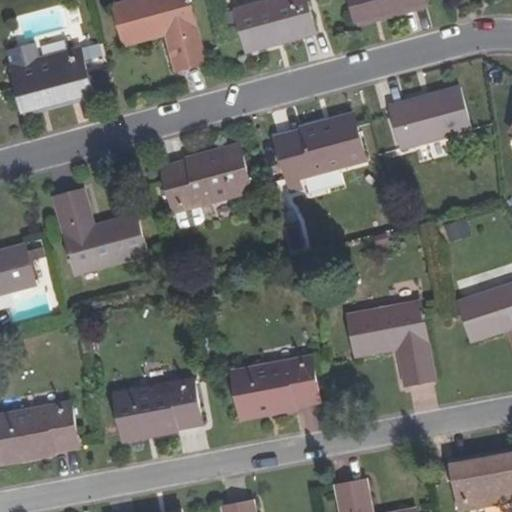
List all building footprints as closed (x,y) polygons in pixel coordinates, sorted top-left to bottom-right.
[(206,61),(189,0),(125,0),(113,3),(124,44),(166,32),(176,68),(206,61)] [(315,30),(306,0),(262,0),(234,8),(246,50),(315,30)] [(350,0),(355,14),(400,1),(402,8),(426,1),(425,0),(350,0)] [(356,20),(402,8),(400,1),(355,14),(356,20)] [(10,65),(21,106),(67,94),(68,99),(92,93),(79,46),(10,65)] [(471,130),(459,87),(389,107),(401,149),(471,130)] [(22,111),(68,99),(67,94),(21,106),(22,111)] [(367,164),(355,120),(277,141),(291,195),(303,192),(300,182),(367,164)] [(253,193),(241,149),(162,170),(176,214),(177,214),(203,207),(253,193)] [(94,229),(83,191),(54,199),(76,276),(148,257),(137,217),(94,229)] [(203,207),(177,214),(182,231),(204,225),(207,221),(203,207)] [(448,226),(452,239),(470,233),(467,221),(448,226)] [(0,251),(0,294),(38,284),(26,244),(0,251)] [(511,279),(453,302),(468,339),(509,324),(511,331),(511,279)] [(433,379),(419,301),(344,315),(352,354),(396,347),(404,384),(433,379)] [(315,401),(306,356),(226,370),(234,416),(315,401)] [(204,422),(194,377),(114,392),(124,437),(204,422)] [(80,446),(71,401),(0,413),(0,459),(0,460),(80,446)] [(511,453),(476,460),(477,466),(511,459),(511,453)] [(476,460),(450,465),(458,510),(511,500),(511,459),(477,466),(476,460)] [(399,511),(370,511),(364,480),(334,486),(339,511),(416,511),(416,509),(399,511)] [(252,511),(250,501),(220,506),(221,511),(252,511)]
